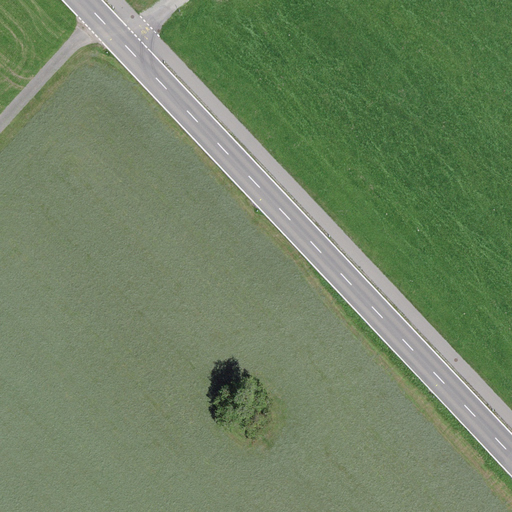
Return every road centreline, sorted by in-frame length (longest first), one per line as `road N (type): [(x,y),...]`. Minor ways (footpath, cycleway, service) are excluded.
road 1 (secondary): [(511,457),(79,0)]
road 2 (track): [(98,20),(0,126)]
